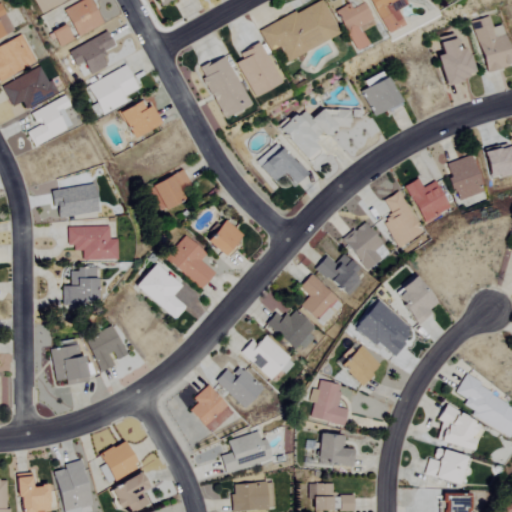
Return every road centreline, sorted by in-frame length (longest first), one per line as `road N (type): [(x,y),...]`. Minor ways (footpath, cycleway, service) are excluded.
road 1 (residential): [(511,101),(369,168),(133,400),(0,438)]
road 2 (residential): [(288,240),(221,162),(132,0)]
road 3 (residential): [(19,438),(22,205),(0,162)]
road 4 (residential): [(386,511),(403,411),(444,354),(496,312)]
road 5 (residential): [(198,511),(178,460),(133,400)]
